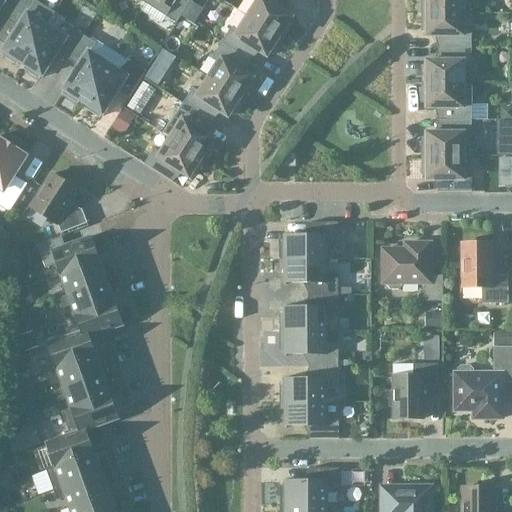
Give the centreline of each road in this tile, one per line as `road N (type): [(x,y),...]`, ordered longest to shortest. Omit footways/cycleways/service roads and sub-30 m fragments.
road 1 (residential): [(163,194),(163,511)]
road 2 (residential): [(254,452),(511,450)]
road 3 (residential): [(254,452),(251,200)]
road 4 (residential): [(327,0),(328,19),(254,132),(251,200)]
road 5 (residential): [(400,0),(403,195)]
road 6 (residential): [(0,88),(163,194)]
road 7 (residential): [(251,200),(403,195)]
